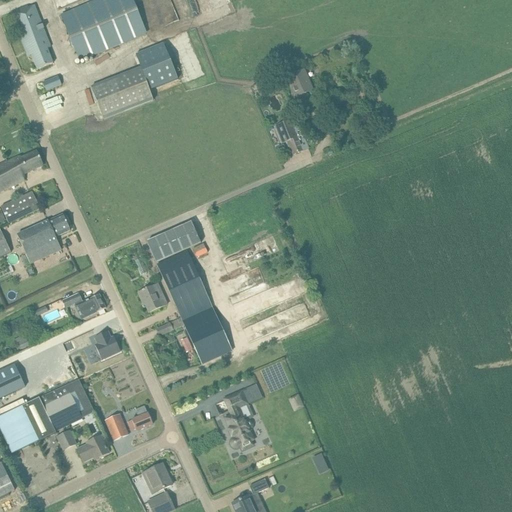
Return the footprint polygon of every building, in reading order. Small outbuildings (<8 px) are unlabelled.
[(100,0),(70,13),(61,17),(79,61),(146,34),(132,0),(100,0)] [(28,8),(27,6),(11,13),(29,57),(32,55),(37,70),(53,64),(47,49),(51,47),(34,6),(28,8)] [(91,86),(100,112),(103,120),(154,101),(151,93),(180,82),(167,46),(137,57),(141,68),(91,86)] [(304,71),(287,78),(295,97),(293,98),(299,112),(308,108),(303,94),(312,90),(304,71)] [(62,85),(58,77),(43,83),(46,91),(62,85)] [(282,144),(286,142),(288,148),(289,147),(292,155),(308,149),(300,129),(296,118),(275,127),(282,144)] [(20,156),(11,160),(0,165),(0,192),(24,181),(23,175),(43,166),(37,151),(21,158),(20,156)] [(32,193),(23,197),(1,208),(8,224),(40,209),(32,193)] [(54,219),(17,236),(22,246),(26,255),(30,265),(52,255),(62,250),(56,238),(70,231),(63,215),(54,219)] [(147,243),(156,263),(201,243),(192,223),(147,243)] [(0,229),(0,257),(11,253),(0,229)] [(166,264),(158,268),(181,319),(156,330),(160,337),(184,326),(202,365),(232,352),(187,251),(165,262),(166,264)] [(153,286),(153,287),(144,291),(144,290),(138,293),(142,302),(143,301),(149,313),(167,305),(158,284),(153,286)] [(79,294),(62,302),(66,309),(82,301),(79,294)] [(90,299),(83,302),(75,306),(81,320),(97,313),(106,309),(99,295),(90,299)] [(108,332),(95,337),(98,344),(95,345),(102,360),(121,352),(114,337),(111,338),(108,332)] [(13,340),(18,351),(30,346),(27,338),(26,339),(25,336),(13,340)] [(14,364),(0,370),(0,399),(25,387),(14,364)] [(79,380),(39,399),(55,432),(95,413),(79,380)] [(241,393),(225,400),(230,412),(232,416),(229,418),(226,419),(229,427),(230,430),(229,430),(232,437),(233,436),(235,439),(233,440),(231,442),(231,444),(232,446),(234,447),(236,448),(242,445),(244,449),(252,445),(250,441),(253,440),(248,430),(250,429),(251,427),(251,425),(251,423),(249,422),(247,422),(245,422),(240,412),(240,413),(238,408),(247,404),(241,393)] [(0,417),(0,429),(8,446),(12,455),(56,434),(55,432),(39,399),(22,407),(0,417)] [(138,418),(127,423),(131,432),(136,429),(137,432),(152,425),(148,414),(145,407),(135,411),(138,418)] [(105,421),(110,432),(114,441),(128,435),(125,426),(120,415),(105,421)] [(57,437),(63,451),(77,445),(71,431),(57,437)] [(87,443),(88,445),(78,450),(84,463),(99,455),(101,458),(109,454),(101,437),(87,443)] [(0,500),(9,496),(8,494),(15,491),(1,462),(0,462),(0,500)] [(142,474),(152,495),(172,485),(168,477),(166,478),(161,466),(163,465),(142,474)] [(269,489),(265,480),(250,487),(254,496),(269,489)] [(149,502),(153,511),(168,511),(173,510),(166,494),(149,502)] [(254,511),(248,497),(232,504),(235,511),(254,511)]
